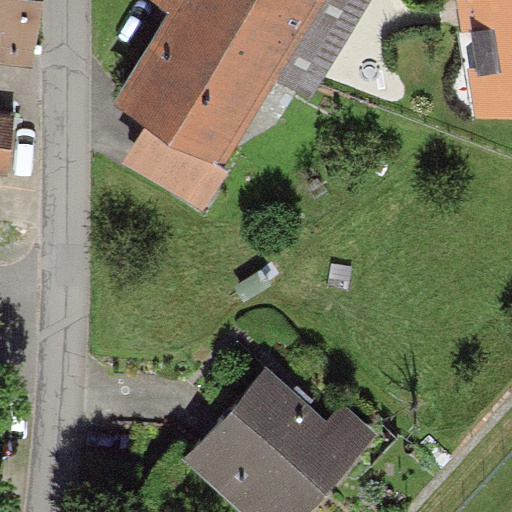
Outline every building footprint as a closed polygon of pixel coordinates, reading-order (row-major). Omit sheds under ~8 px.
[(0,0),(0,42),(37,46),(41,0),(0,0)] [(168,0),(117,84),(150,104),(223,149),(275,65),(312,88),(366,0),(168,0)] [(511,0),(460,0),(478,101),(511,94),(511,0)] [(205,195),(230,154),(223,149),(150,104),(125,145),(205,195)] [(15,112),(0,110),(0,157),(9,158),(15,112)] [(278,370),(191,465),(242,511),(308,511),(365,450),(278,370)]
